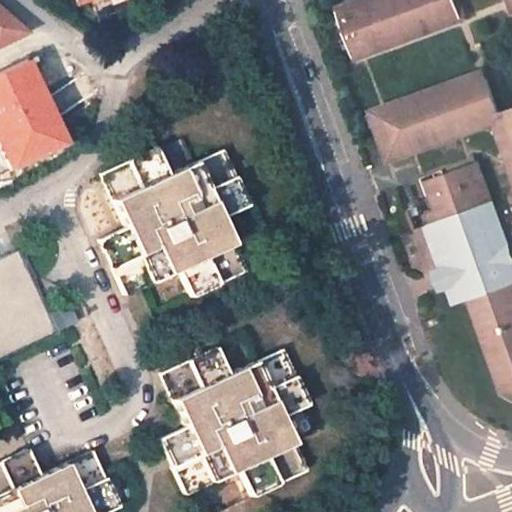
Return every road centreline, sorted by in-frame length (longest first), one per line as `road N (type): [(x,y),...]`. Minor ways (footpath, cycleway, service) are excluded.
road 1 (tertiary): [(263,0),(391,352)]
road 2 (residential): [(118,80),(88,156),(45,190)]
road 3 (residential): [(118,80),(13,0)]
road 4 (residential): [(217,0),(127,57),(118,80)]
road 5 (tertiary): [(391,352),(406,409),(407,471)]
